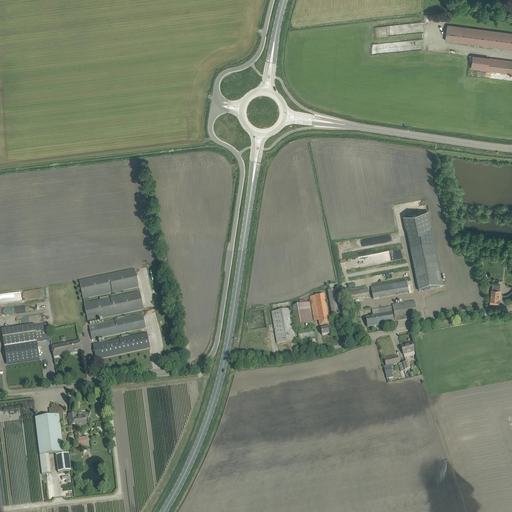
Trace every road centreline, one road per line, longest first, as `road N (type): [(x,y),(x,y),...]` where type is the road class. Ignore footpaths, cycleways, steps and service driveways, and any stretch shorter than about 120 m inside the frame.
road 1 (secondary): [(254,169),(221,372),(163,511)]
road 2 (unclassified): [(213,106),(211,136),(233,150),(242,174),(215,347),(203,364),(184,371)]
road 3 (unclassified): [(240,364),(511,309)]
road 4 (unclassified): [(327,123),(511,148)]
road 5 (unclassified): [(0,394),(184,371)]
road 6 (unclassified): [(272,0),(260,49),(219,77),(213,106)]
